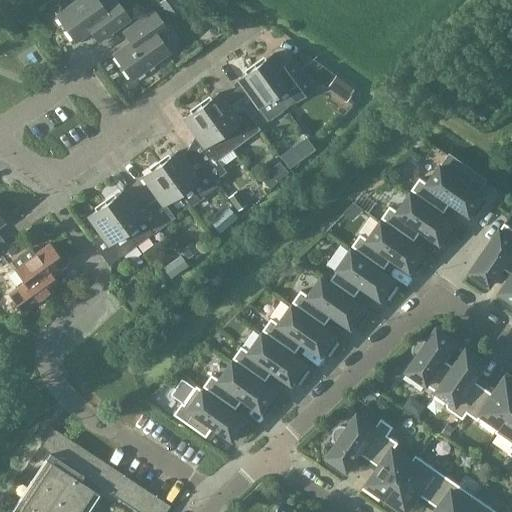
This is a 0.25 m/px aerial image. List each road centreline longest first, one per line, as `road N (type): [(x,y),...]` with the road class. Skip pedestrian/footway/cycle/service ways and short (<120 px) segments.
road 1 (residential): [(269,455),(430,291),(511,349)]
road 2 (residential): [(47,331),(97,290),(101,273),(42,192)]
road 3 (residential): [(0,134),(80,77),(122,132)]
road 4 (residential): [(122,132),(248,28)]
road 5 (residential): [(216,504),(117,436)]
